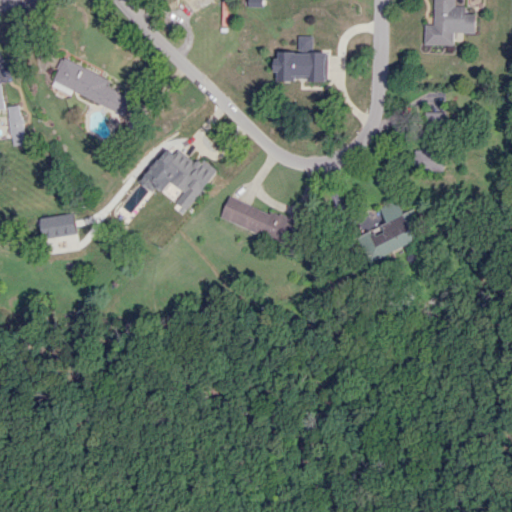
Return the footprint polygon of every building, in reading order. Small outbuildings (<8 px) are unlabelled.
[(182,0),(193,12),(207,0),(182,0)] [(476,33),(476,14),(465,13),(466,6),(454,5),(454,0),(433,0),(433,24),(424,24),(424,44),(453,45),(454,32),(476,33)] [(327,81),(327,52),(312,51),(313,36),(298,35),(298,50),(275,49),(274,80),(295,81),(295,76),(308,76),(308,81),(327,81)] [(108,79),(62,57),(51,81),(123,115),(131,98),(105,86),(108,79)] [(7,106),(12,145),(24,144),(20,105),(7,106)] [(416,150),(415,169),(443,170),(444,141),(424,140),(424,150),(416,150)] [(182,191),(175,202),(187,210),(216,169),(200,157),(196,162),(176,148),(165,164),(173,170),(167,180),(182,191)] [(229,195),(220,217),(286,244),(295,222),(229,195)] [(359,234),(370,261),(416,242),(399,200),(380,207),(387,223),(359,234)]
